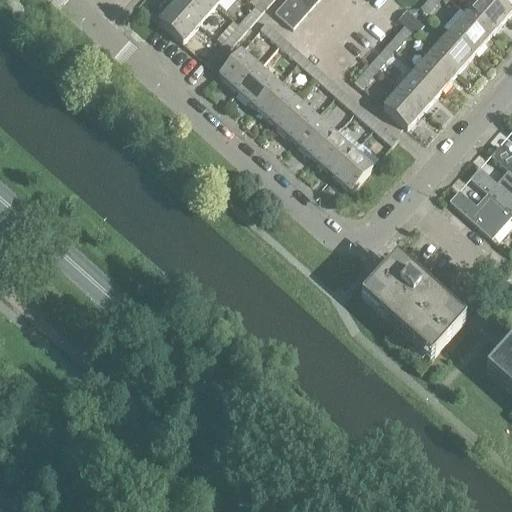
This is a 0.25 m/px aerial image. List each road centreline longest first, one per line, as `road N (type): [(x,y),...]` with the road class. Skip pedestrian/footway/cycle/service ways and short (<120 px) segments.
road 1 (tertiary): [(350,511),(0,200)]
road 2 (residential): [(407,203),(363,240),(336,236),(93,25)]
road 3 (residential): [(511,85),(407,203)]
